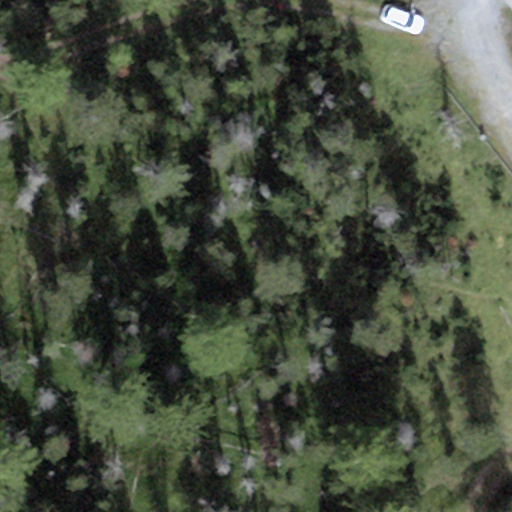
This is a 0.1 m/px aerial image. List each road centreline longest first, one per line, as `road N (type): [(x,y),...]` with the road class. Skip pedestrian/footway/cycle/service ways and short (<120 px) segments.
road 1 (track): [(0,63),(223,0)]
road 2 (track): [(305,0),(402,18),(473,13)]
